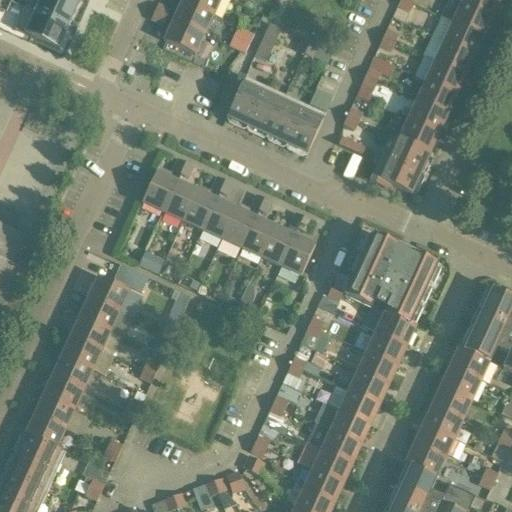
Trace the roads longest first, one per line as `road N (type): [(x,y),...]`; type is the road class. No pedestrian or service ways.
road 1 (residential): [(511,281),(132,108)]
road 2 (residential): [(0,408),(132,108)]
road 3 (residential): [(132,108),(98,94),(142,0)]
